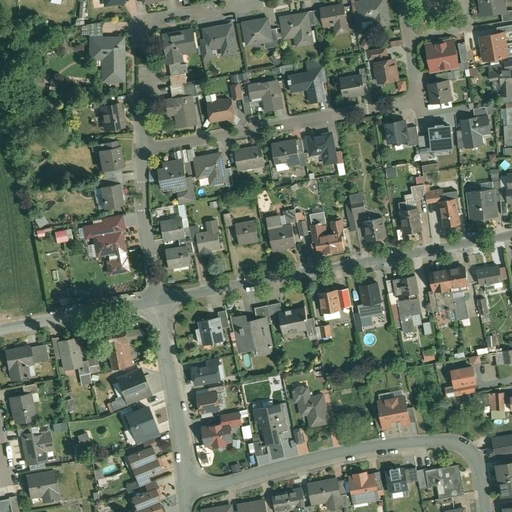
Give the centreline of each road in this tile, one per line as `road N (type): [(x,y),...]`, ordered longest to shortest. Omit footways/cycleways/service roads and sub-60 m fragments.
road 1 (residential): [(511,234),(155,300)]
road 2 (residential): [(484,511),(472,456),(447,440),(376,445),(188,483)]
road 3 (residential): [(410,38),(416,100),(143,148)]
road 4 (residential): [(143,148),(141,22),(263,0)]
road 5 (residential): [(155,300),(188,483)]
road 6 (residential): [(155,300),(0,328)]
road 7 (residential): [(143,148),(155,300)]
